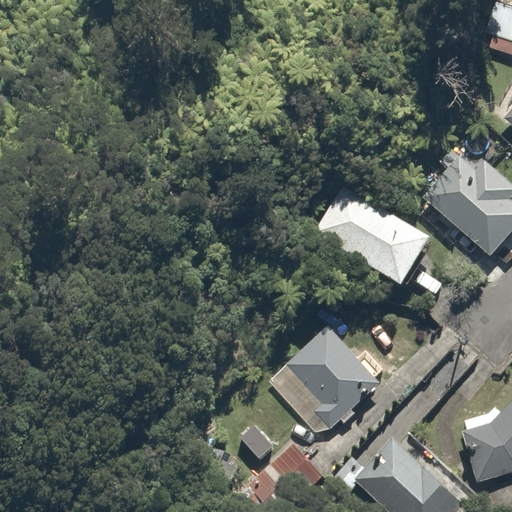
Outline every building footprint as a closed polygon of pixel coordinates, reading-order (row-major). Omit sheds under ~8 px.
[(511,109),(500,121),(511,133),(511,109)] [(445,167),(418,201),(490,260),(496,253),(504,260),(511,251),(511,162),(502,154),(492,166),(459,139),(439,162),(445,167)] [(433,249),(342,187),(311,233),(402,296),(433,249)] [(380,388),(331,330),(267,384),(316,442),(380,388)] [(499,414),(467,426),(469,438),(462,440),(471,483),(511,478),(511,406),(502,417),(499,414)] [(441,490),(451,479),(402,434),(352,488),(379,511),(455,511),(460,507),(441,490)] [(237,497),(251,511),(311,511),(336,487),(292,443),(237,497)]
